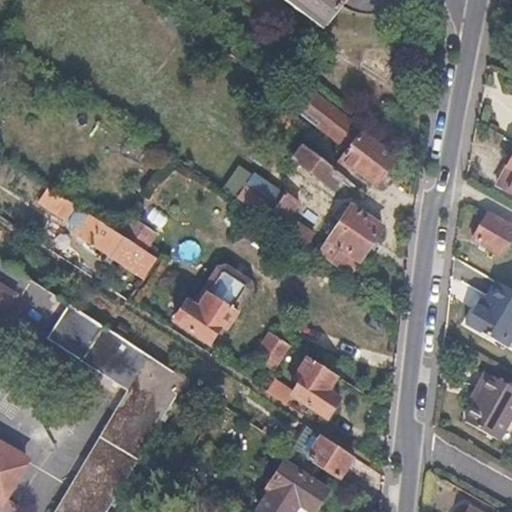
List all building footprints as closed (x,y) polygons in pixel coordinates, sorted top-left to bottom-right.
[(291,0),(327,27),(346,1),(347,0),(291,0)] [(284,99),(287,101),(338,141),(348,143),(352,146),(341,162),(355,173),(358,169),(376,183),(398,154),(300,79),(284,99)] [(257,105),(248,119),(297,155),(306,143),(298,137),(274,118),(257,105)] [(284,105),(274,118),(298,137),(308,124),(284,105)] [(306,143),(297,155),(336,185),(345,173),(306,143)] [(511,162),(498,186),(511,194),(511,162)] [(370,191),(357,182),(349,192),(361,202),(370,191)] [(250,188),(241,201),(310,247),(318,235),(294,218),(303,204),(289,194),(279,209),(268,200),(250,188)] [(87,229),(82,235),(150,279),(163,260),(150,251),(127,237),(72,201),(66,210),(83,221),(81,225),(87,229)] [(329,231),(336,235),(333,239),(345,247),(341,253),(329,246),(323,256),(352,276),(385,226),(355,206),(341,227),(335,222),(329,231)] [(511,228),(488,214),(473,239),(503,257),(511,242),(511,228)] [(161,234),(139,220),(127,237),(150,251),(161,234)] [(198,305),(193,302),(181,321),(216,344),(228,326),(233,329),(244,310),(240,307),(253,288),(227,271),(220,281),(216,278),(208,290),(198,305)] [(511,291),(496,283),(484,303),(470,330),(506,351),(511,340),(511,291)] [(0,284),(0,319),(16,295),(0,284)] [(484,303),(479,300),(464,327),(470,330),(484,303)] [(47,338),(80,360),(104,376),(126,341),(102,325),(69,304),(47,338)] [(287,338),(278,332),(267,348),(276,354),(287,338)] [(296,344),(287,338),(276,354),(273,360),(282,365),(296,344)] [(126,341),(104,376),(126,390),(53,511),(105,511),(184,380),(126,341)] [(304,371),(310,375),(299,392),(297,395),(331,418),(345,397),(332,389),(341,375),(314,356),(304,371)] [(476,393),(482,396),(465,425),(499,445),(511,422),(511,391),(486,376),(476,393)] [(299,392),(279,379),(271,391),(291,404),(297,395),(299,392)] [(309,437),(321,444),(309,461),(342,481),(358,457),(314,429),(309,437)] [(0,503),(1,504),(27,461),(0,445),(0,503)] [(268,488),(272,491),(258,511),(297,511),(303,504),(315,511),(327,491),(283,463),(268,488)]
